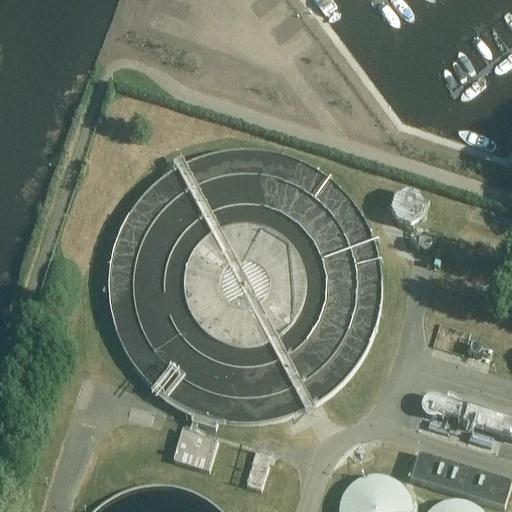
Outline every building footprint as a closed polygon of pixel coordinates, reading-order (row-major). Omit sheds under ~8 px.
[(394,202),(390,216),(397,227),(410,231),(422,225),(426,212),(420,200),(406,196),(394,202)] [(478,353),(485,330),(455,321),(448,344),(478,353)] [(511,443),(511,423),(434,398),(431,399),(428,400),(426,401),(424,404),(422,406),(422,409),(422,412),(423,415),(424,418),(427,420),(430,421),(433,422),(436,422),(439,421),(442,422),(443,418),(464,424),(462,430),(511,443)] [(183,433),(173,465),(208,475),(218,444),(183,433)] [(272,459),(257,454),(246,490),(261,495),(272,459)] [(504,511),(511,487),(511,485),(419,457),(411,484),(502,511),(504,511)] [(383,481),(377,480),(372,480),(366,481),(361,483),(356,486),(351,489),(347,494),(343,498),(341,503),(339,509),(338,511),(412,511),(412,507),(410,501),(407,496),(403,492),(399,488),(394,485),(389,483),(383,481)]
